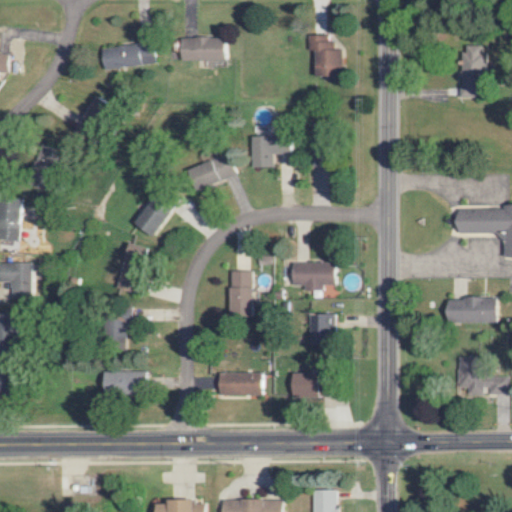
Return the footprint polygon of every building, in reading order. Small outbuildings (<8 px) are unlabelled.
[(341,50),(331,50),(331,35),(307,34),(307,51),(315,51),(314,76),(341,77),(341,50)] [(182,61),(227,59),(226,37),(181,38),(182,61)] [(102,47),(104,68),(156,63),(154,42),(102,47)] [(464,99),(488,98),(487,45),(463,45),(464,99)] [(0,71),(10,72),(10,55),(0,54),(0,71)] [(115,107),(96,96),(76,133),(95,144),(115,107)] [(275,166),(274,154),(291,153),(290,125),(253,126),(254,167),(275,166)] [(323,144),(321,142),(315,146),(320,152),(313,157),(321,167),(327,162),(325,159),(328,156),(321,146),(323,144)] [(237,173),(228,153),(202,165),(212,185),(237,173)] [(157,237),(179,200),(159,189),(138,226),(157,237)] [(0,239),(20,241),(22,200),(1,199),(0,219),(0,239)] [(511,208),(463,209),(464,233),(503,233),(503,256),(511,256),(511,208)] [(150,248),(131,242),(118,289),(137,294),(150,248)] [(34,263),(13,262),(13,296),(33,297),(34,263)] [(324,291),(324,285),(338,285),(338,263),(293,263),(293,285),(306,285),(306,290),(324,291)] [(254,270),(231,270),(232,316),(255,316),(254,270)] [(501,323),(501,298),(451,297),(451,322),(501,323)] [(16,313),(0,313),(0,392),(14,392),(13,368),(9,369),(8,356),(17,355),(16,313)] [(314,315),(316,345),(339,344),(338,314),(314,315)] [(486,358),(460,357),(459,393),(488,394),(509,394),(510,376),(485,375),(486,358)] [(147,370),(105,372),(106,395),(148,393),(147,370)] [(264,395),(265,373),(220,372),(220,394),(264,395)] [(297,396),(335,397),(335,387),(324,387),(325,374),(297,373),(297,396)] [(315,511),(339,511),(340,508),(337,508),(337,489),(315,489),(315,511)] [(223,498),(223,511),(283,511),(284,499),(223,498)] [(156,511),(207,511),(208,500),(169,499),(169,503),(156,502),(156,511)]
